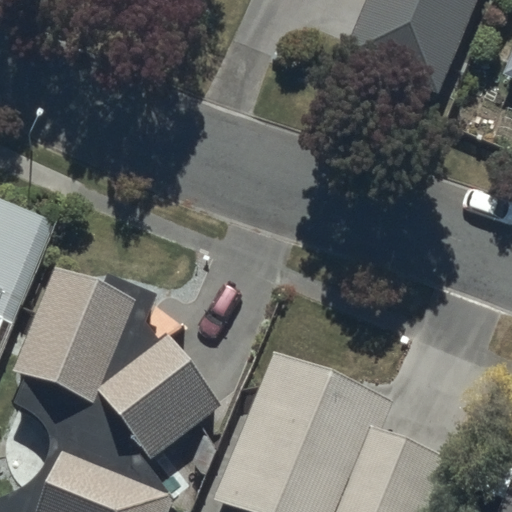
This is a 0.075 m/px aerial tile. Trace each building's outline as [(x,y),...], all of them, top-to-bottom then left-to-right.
[(440,90),(474,0),(362,0),(343,53),(440,90)] [(511,44),(503,67),(511,70),(511,44)] [(0,354),(58,215),(0,191),(0,354)] [(0,492),(0,511),(161,511),(171,488),(149,456),(221,400),(168,330),(174,325),(155,300),(160,288),(100,261),(95,272),(62,257),(11,366),(25,372),(14,396),(18,397),(21,399),(25,401),(28,403),(31,406),(34,408),(37,411),(40,415),(42,418),(44,421),(45,425),(47,429),(48,433),(48,437),(49,441),(49,445),(49,449),(48,452),(47,456),(46,460),(45,464),(43,467),(41,471),(38,474),(36,477),(33,480),(30,482),(27,485),(23,487),(19,489),(16,490),(12,491),(8,492),(4,492),(0,493),(0,492)] [(388,393),(274,347),(213,498),(246,511),(428,511),(454,448),(379,418),(388,393)] [(480,487),(501,496),(494,511),(511,511),(511,462),(493,455),(480,487)]
